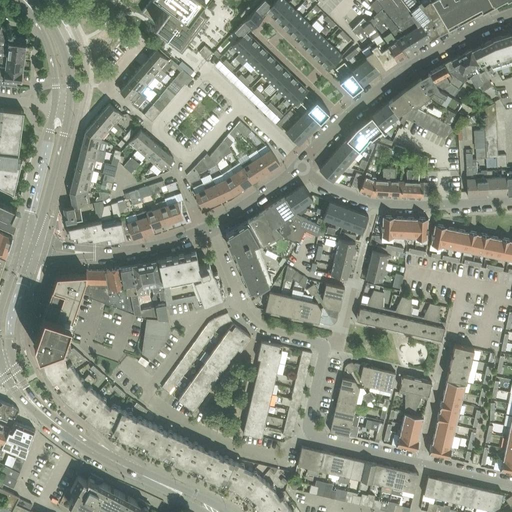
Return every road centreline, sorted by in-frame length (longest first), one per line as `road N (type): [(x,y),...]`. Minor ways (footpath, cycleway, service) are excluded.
road 1 (residential): [(309,431),(285,455),(273,456),(208,437),(151,398),(151,386),(203,313),(239,296)]
road 2 (residential): [(349,112),(447,41),(511,12)]
road 3 (residential): [(378,203),(339,340),(322,346)]
road 4 (tertiary): [(54,107),(23,237)]
road 5 (residential): [(511,201),(378,203)]
road 6 (tertiary): [(36,234),(68,111)]
road 7 (residential): [(451,339),(420,462)]
